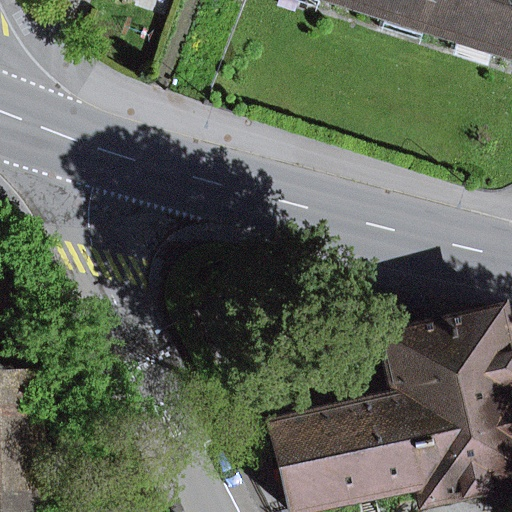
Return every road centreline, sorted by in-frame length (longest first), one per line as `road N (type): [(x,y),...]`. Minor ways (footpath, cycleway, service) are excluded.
road 1 (primary): [(100,152),(237,195),(511,257)]
road 2 (residential): [(100,152),(99,260),(227,511)]
